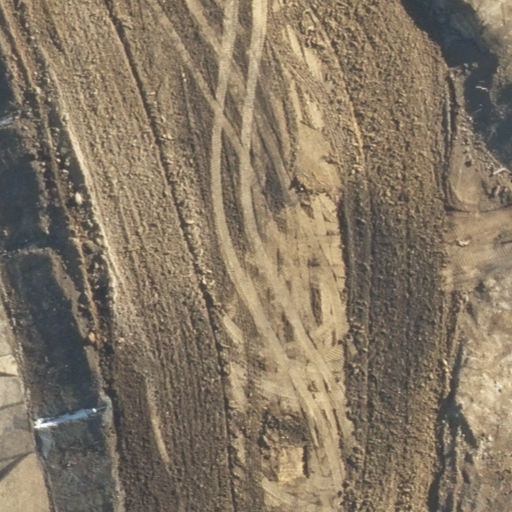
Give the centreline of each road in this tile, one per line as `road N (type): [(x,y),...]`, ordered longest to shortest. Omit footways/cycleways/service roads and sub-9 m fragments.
road 1 (residential): [(266,0),(496,249)]
road 2 (residential): [(496,249),(471,325),(511,474)]
